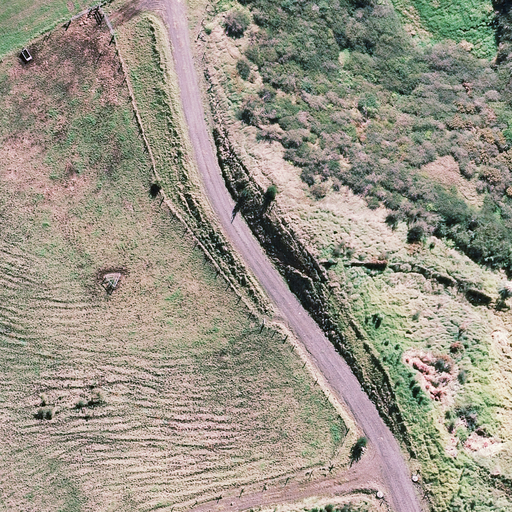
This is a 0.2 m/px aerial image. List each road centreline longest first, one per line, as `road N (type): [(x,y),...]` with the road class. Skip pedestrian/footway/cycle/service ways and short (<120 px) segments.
road 1 (track): [(408,511),(347,393),(237,235),(209,179),(168,0)]
road 2 (track): [(202,511),(391,469)]
